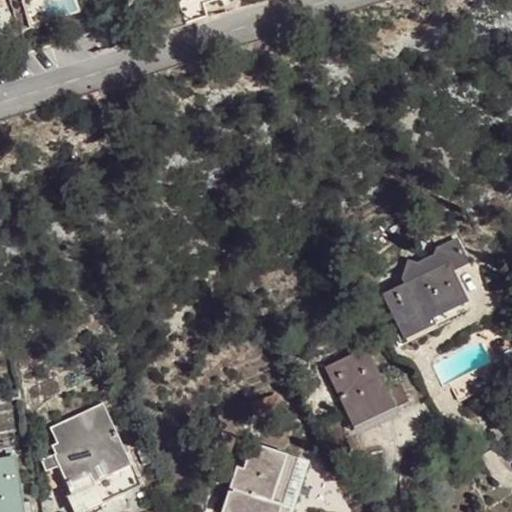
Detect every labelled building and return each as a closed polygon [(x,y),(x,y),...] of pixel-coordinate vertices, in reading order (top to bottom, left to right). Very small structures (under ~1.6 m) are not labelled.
[(180,0),(186,16),(207,10),(203,0),(180,0)] [(455,265),(392,293),(409,329),(472,301),(455,265)] [(372,347),(333,365),(360,424),(379,415),(399,406),(372,347)] [(103,403),(62,420),(49,426),(56,442),(48,445),(52,452),(55,450),(59,462),(58,466),(56,467),(67,493),(62,495),(69,511),(93,511),(98,510),(99,510),(97,504),(93,496),(101,493),(105,501),(138,487),(103,403)] [(511,437),(511,408),(494,418),(506,441),(511,437)] [(337,511),(360,511),(329,448),(308,460),(257,443),(240,494),(247,497),(243,511),(293,511),(296,504),(317,510),(320,505),(337,511)] [(9,457),(0,458),(0,511),(27,511),(24,493),(16,494),(9,457)] [(97,504),(105,501),(101,493),(93,496),(97,504)]
